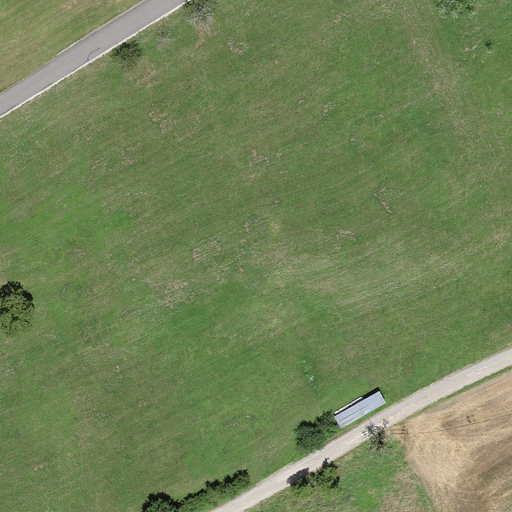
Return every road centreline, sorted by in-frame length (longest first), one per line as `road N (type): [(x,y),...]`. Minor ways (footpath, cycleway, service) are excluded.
road 1 (track): [(225,511),(392,414),(511,356)]
road 2 (unclassified): [(171,0),(0,100)]
